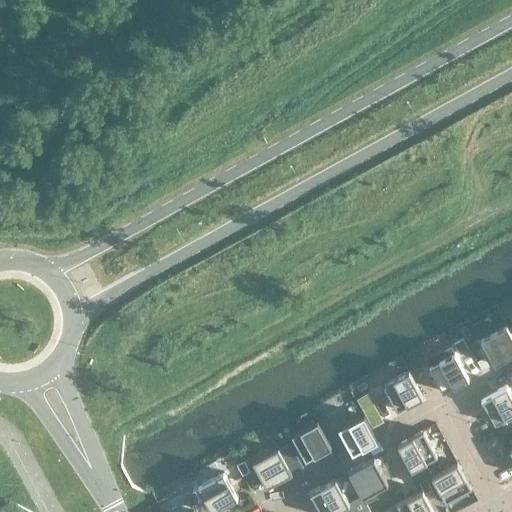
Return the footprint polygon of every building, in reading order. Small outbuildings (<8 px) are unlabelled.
[(511,352),(511,336),(505,323),(479,337),(493,363),(511,352)] [(454,352),(428,366),(442,392),(468,378),(454,352)] [(422,396),(408,371),(382,385),(396,410),(422,396)] [(494,424),(511,414),(511,396),(506,385),(480,399),(494,424)] [(372,406),(367,397),(357,402),(362,412),(372,406)] [(377,440),(363,415),(338,429),(352,454),(377,440)] [(316,421),(291,435),(305,460),(330,446),(316,421)] [(411,470),(436,456),(422,430),(397,444),(411,470)] [(278,450),(282,457),(292,451),(288,444),(278,450)] [(282,457),(278,450),(277,449),(252,463),(266,488),(291,474),(282,457)] [(373,457),(348,471),(365,503),(365,504),(391,490),(373,457)] [(456,462),(431,476),(445,501),(470,487),(456,462)] [(237,467),(243,477),(250,473),(244,463),(237,467)] [(223,472),(197,486),(211,511),(237,497),(223,472)] [(418,483),(422,490),(432,484),(428,477),(418,483)] [(335,478),(309,492),(319,511),(333,511),(342,507),(344,511),(363,511),(368,509),(361,496),(348,502),(335,478)] [(396,504),(400,511),(433,511),(422,490),(396,504)] [(194,511),(188,499),(164,511),(194,511)]
